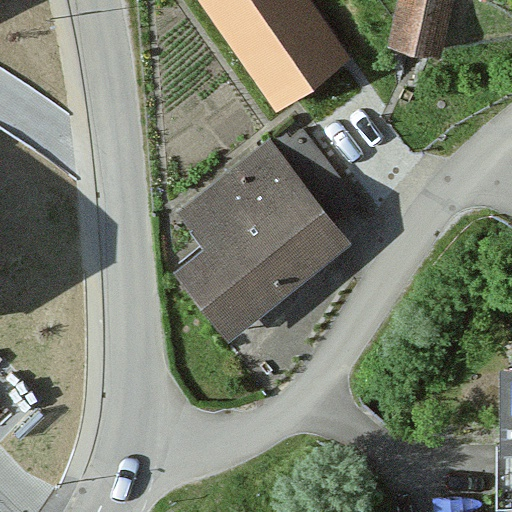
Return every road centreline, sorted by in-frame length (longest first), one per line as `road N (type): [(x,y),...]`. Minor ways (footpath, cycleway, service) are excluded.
road 1 (residential): [(495,144),(440,199),(322,375),(276,416),(200,443),(117,441)]
road 2 (residential): [(117,441),(126,254),(88,0)]
